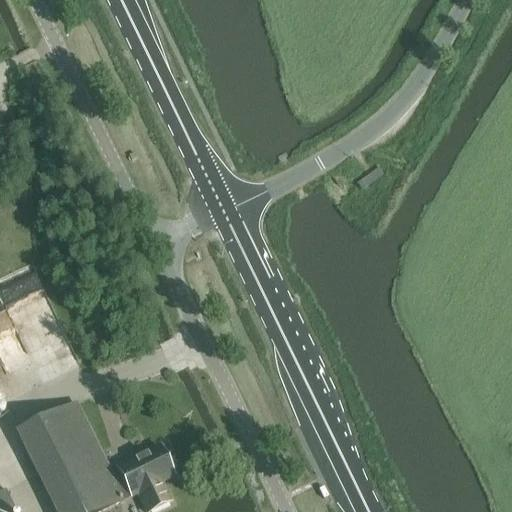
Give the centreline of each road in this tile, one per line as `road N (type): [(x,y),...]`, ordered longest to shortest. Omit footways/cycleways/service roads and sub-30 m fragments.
road 1 (unclassified): [(224,216),(377,126),(413,90),(464,0)]
road 2 (primary): [(367,511),(224,216)]
road 3 (unclassified): [(282,511),(161,246)]
road 4 (unclassified): [(161,246),(38,0)]
road 5 (primary): [(224,216),(120,0)]
